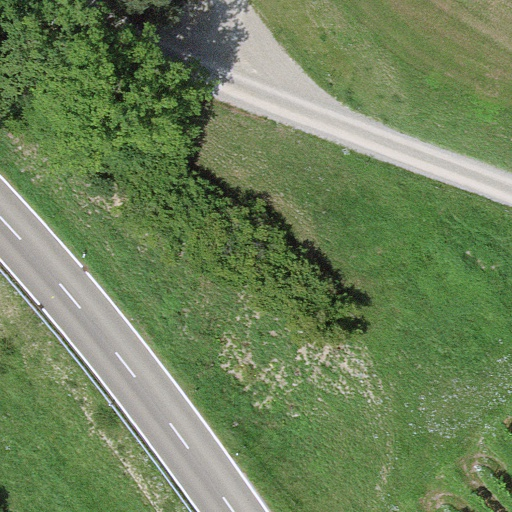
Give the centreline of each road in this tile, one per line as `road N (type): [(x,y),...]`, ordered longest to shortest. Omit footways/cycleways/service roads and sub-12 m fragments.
road 1 (track): [(511,194),(231,87),(69,0)]
road 2 (track): [(511,296),(451,213),(299,112),(220,0)]
road 3 (tertiary): [(233,511),(124,365),(0,223)]
